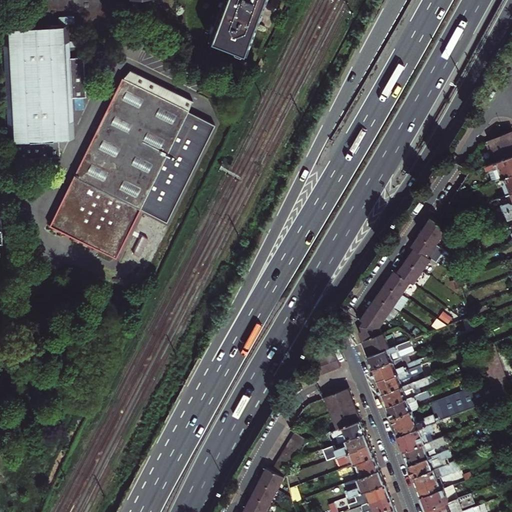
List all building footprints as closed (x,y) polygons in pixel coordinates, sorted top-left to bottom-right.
[(222,0),(209,38),(244,51),(262,0),(222,0)] [(67,25),(2,29),(8,159),(60,157),(59,138),(74,137),(72,97),(86,97),(83,57),(69,57),(67,25)] [(123,75),(122,75),(108,103),(106,108),(48,223),(114,255),(139,206),(165,220),(214,123),(188,110),(193,100),(131,68),(123,75)] [(490,140),(499,161),(511,156),(511,131),(508,133),(490,140)] [(494,182),(501,179),(511,175),(511,156),(499,161),(488,166),(494,182)] [(508,195),(511,193),(511,175),(501,179),(508,195)] [(502,205),(504,212),(511,209),(511,193),(508,195),(510,202),(502,205)] [(425,245),(442,221),(438,210),(429,204),(426,209),(416,225),(405,243),(400,250),(396,256),(394,260),(391,258),(385,267),(378,277),(369,290),(361,302),(358,306),(360,308),(356,313),(359,318),(383,309),(396,289),(395,289),(408,269),(411,271),(428,247),(425,245)] [(383,309),(359,318),(356,319),(360,331),(390,320),(388,314),(385,314),(383,309)] [(365,344),(394,332),(390,320),(360,331),(365,344)] [(398,345),(394,332),(365,344),(367,350),(370,356),(398,345)] [(412,340),(398,345),(370,356),(372,361),(374,368),(402,358),(400,351),(414,346),(412,340)] [(479,347),(482,357),(485,370),(489,382),(490,387),(492,386),(507,381),(495,341),(479,347)] [(320,357),(310,361),(315,376),(341,366),(334,345),(318,351),(320,357)] [(402,358),(374,368),(377,376),(379,381),(424,364),(422,358),(405,365),(402,358)] [(425,369),(424,364),(379,381),(383,390),(384,394),(412,383),(409,375),(425,369)] [(412,383),(384,394),(387,402),(389,406),(417,395),(414,390),(435,382),(432,376),(412,383)] [(413,411),(393,418),(397,428),(400,436),(429,424),(496,399),(492,386),(490,387),(489,382),(431,404),(434,414),(426,417),(427,420),(418,423),(413,411)] [(351,391),(350,387),(326,396),(328,403),(352,394),(351,391)] [(391,413),(393,418),(413,411),(429,405),(427,399),(430,397),(428,391),(417,395),(389,406),(391,413)] [(352,394),(328,403),(333,415),(356,406),(355,401),(352,394)] [(333,415),(338,429),(362,420),(360,416),(358,409),(356,406),(333,415)] [(362,420),(338,429),(332,431),(335,437),(337,436),(339,442),(347,439),(366,432),(363,424),(362,420)] [(405,451),(427,443),(424,435),(432,431),(429,424),(400,436),(403,446),(405,451)] [(284,449),(282,452),(277,460),(271,469),(267,467),(264,472),(261,478),(257,485),(254,492),(249,500),(246,508),(243,511),(268,511),(272,505),(281,489),(288,475),(298,458),(308,441),(295,432),(284,449)] [(328,460),(343,454),(371,443),(368,435),(366,432),(347,439),(349,443),(337,447),(336,444),(324,448),(328,460)] [(409,460),(411,465),(429,458),(427,451),(447,442),(445,436),(427,443),(405,451),(409,460)] [(371,443),(343,454),(346,461),(355,458),(356,463),(375,456),(374,452),(371,443)] [(413,472),(415,476),(445,465),(443,460),(453,456),(450,450),(429,458),(411,465),(413,472)] [(379,465),(375,456),(356,463),(338,469),(341,476),(358,470),(361,477),(380,469),(379,465)] [(445,465),(415,476),(420,488),(423,497),(442,489),(439,479),(462,470),(459,460),(445,465)] [(302,482),(307,495),(343,482),(338,469),(302,482)] [(380,469),(361,477),(359,477),(362,484),(348,489),(351,496),(357,494),(386,483),(384,478),(380,469)] [(389,491),(386,483),(357,494),(362,505),(390,494),(389,491)] [(442,489),(423,497),(426,506),(428,510),(459,498),(453,485),(442,489)] [(428,511),(461,511),(464,511),(463,508),(475,504),(472,493),(459,498),(428,510),(428,511)] [(377,511),(394,506),(393,502),(390,494),(362,505),(349,510),(349,511),(377,511)]
